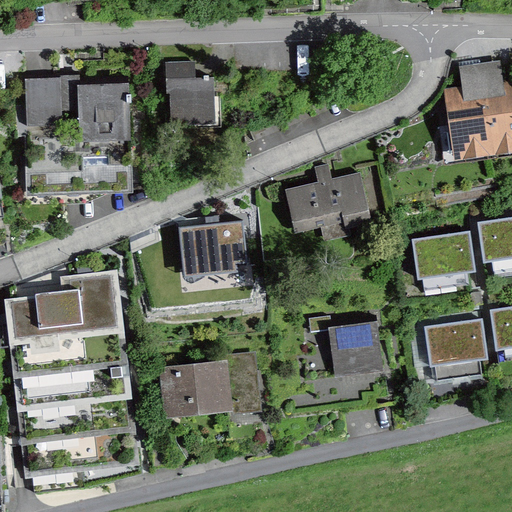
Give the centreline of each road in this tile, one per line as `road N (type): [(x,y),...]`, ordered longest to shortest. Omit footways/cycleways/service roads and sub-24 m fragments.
road 1 (residential): [(442,32),(438,66),(415,102),(331,143),(0,272)]
road 2 (residential): [(511,412),(77,511)]
road 3 (residential): [(0,41),(442,32)]
